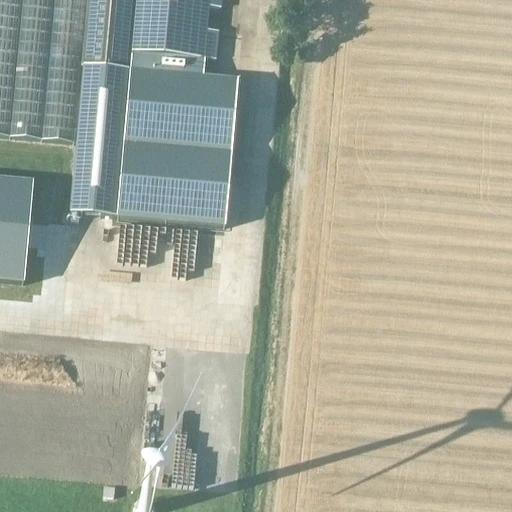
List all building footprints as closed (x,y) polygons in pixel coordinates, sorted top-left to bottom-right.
[(227,231),(239,82),(205,80),(202,80),(204,61),(215,62),(218,35),(205,34),(208,10),(220,11),(220,0),(0,0),(0,139),(76,147),(82,71),(131,76),(118,222),(227,231)] [(76,147),(70,218),(118,222),(131,76),(82,71),(76,147)] [(244,102),(242,124),(259,126),(261,104),(244,102)] [(0,284),(25,287),(34,187),(0,184),(0,284)] [(142,244),(141,224),(116,225),(117,264),(133,263),(133,244),(142,244)]
